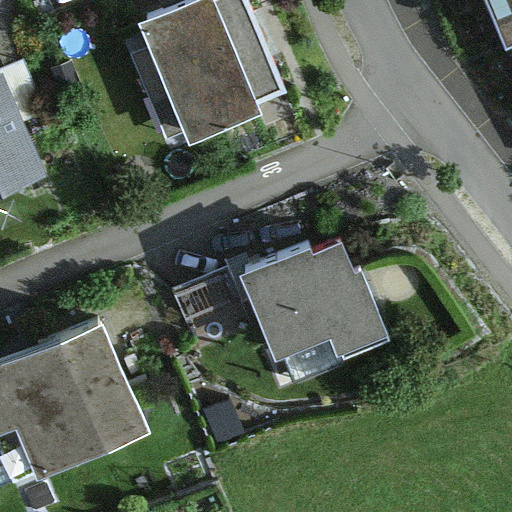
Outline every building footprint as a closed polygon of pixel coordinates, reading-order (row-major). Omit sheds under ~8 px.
[(260,0),(212,0),(156,19),(197,141),(297,107),(260,0)] [(511,0),(499,0),(511,30),(511,29),(511,0)] [(0,198),(60,175),(19,68),(0,74),(0,198)] [(342,209),(240,252),(288,366),(391,323),(342,209)] [(223,267),(175,291),(201,341),(249,317),(223,267)] [(0,451),(10,475),(153,415),(109,312),(0,358),(0,451)]
